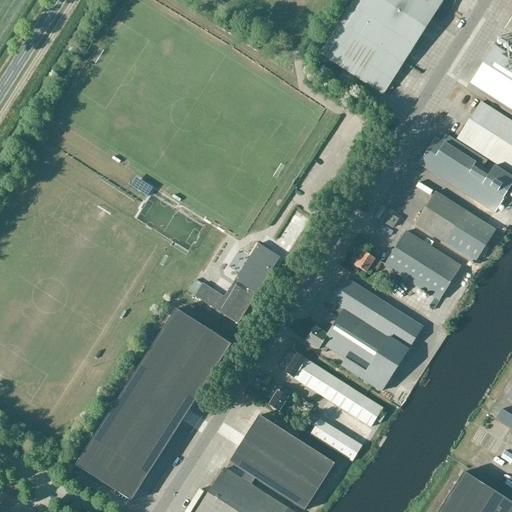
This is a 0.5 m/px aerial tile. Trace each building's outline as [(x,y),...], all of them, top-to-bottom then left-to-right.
[(353,0),(320,54),(383,94),(432,17),(441,22),(446,14),(438,9),(443,0),(353,0)] [(472,39),(478,47),(488,40),(482,31),(472,39)] [(511,58),(510,57),(493,46),(470,83),(511,110),(511,58)] [(511,121),(480,101),(456,139),(511,175),(511,121)] [(511,201),(511,199),(511,187),(498,179),(503,172),(493,166),(489,173),(481,168),(486,161),(445,135),(441,142),(435,138),(418,164),(494,213),(505,196),(511,201)] [(123,185),(141,195),(146,186),(128,176),(123,185)] [(474,264),(495,231),(435,192),(413,225),(474,264)] [(386,224),(392,228),(397,219),(392,216),(386,224)] [(405,233),(383,267),(429,296),(423,306),(432,311),(459,267),(405,233)] [(257,244),(247,261),(223,298),(202,285),(201,287),(194,283),(188,293),(237,324),(279,258),(257,244)] [(375,258),(374,260),(362,252),(354,265),(366,273),(369,268),(376,272),(382,263),(375,258)] [(385,385),(394,371),(421,328),(345,279),(330,302),(343,310),(326,336),(314,329),(305,342),(318,350),(319,349),(325,353),(327,349),(345,360),(340,367),(380,392),(384,385),(385,385)] [(419,301),(423,304),(427,296),(422,294),(419,301)] [(173,312),(76,465),(132,501),(229,348),(173,312)] [(313,364),(297,354),(286,373),(301,383),(313,364)] [(321,369),(313,364),(301,383),(309,388),(321,369)] [(321,369),(309,388),(317,393),(329,375),(321,369)] [(338,380),(329,375),(317,393),(326,399),(338,380)] [(346,385),(338,380),(326,399),(334,404),(346,385)] [(354,391),(346,385),(334,404),(343,409),(354,391)] [(285,397),(288,393),(277,386),(270,398),(273,399),(269,406),(278,412),(287,398),(285,397)] [(343,409),(351,415),(363,396),(354,391),(343,409)] [(363,396),(351,415),(361,421),(373,402),(363,396)] [(373,402),(361,421),(370,427),(382,408),(373,402)] [(496,417),(511,427),(511,414),(502,408),(496,417)] [(334,464),(258,415),(229,461),(247,473),(257,479),(305,510),(334,464)] [(310,435),(318,441),(327,425),(319,420),(310,435)] [(302,424),(298,430),(305,434),(308,429),(302,424)] [(318,441),(327,446),(336,430),(327,425),(318,441)] [(327,446),(335,451),(345,436),(336,430),(327,446)] [(335,451),(344,456),(353,441),(345,436),(335,451)] [(344,456),(352,461),(362,446),(353,441),(344,456)] [(289,511),(251,487),(257,479),(247,473),(242,481),(224,470),(207,495),(205,494),(202,497),(205,499),(196,511),(289,511)] [(511,511),(511,503),(463,472),(437,511),(511,511)]
